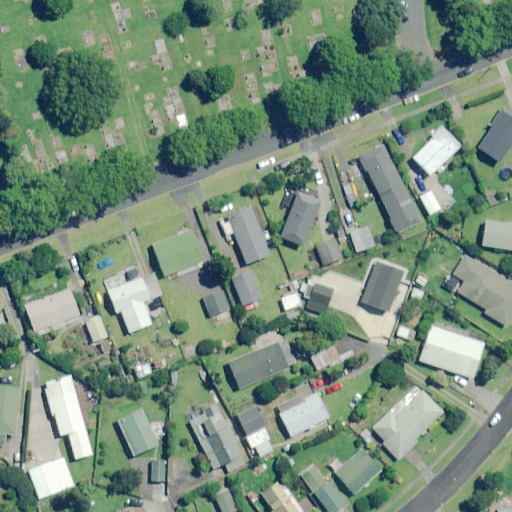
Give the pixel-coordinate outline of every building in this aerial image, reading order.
[(511,147),(511,116),(501,109),(490,125),(491,126),(477,147),(501,163),(511,147)] [(460,146),(442,128),(413,158),(430,176),(460,146)] [(380,196),(403,185),(384,146),(361,157),(380,196)] [(403,185),(380,196),(398,233),(421,222),(403,185)] [(441,209),(431,191),(419,197),(429,216),(441,209)] [(322,202),(298,192),(280,238),(304,247),(322,202)] [(270,255),(252,207),(228,216),(246,264),(270,255)] [(511,224),(485,220),(481,246),(511,250),(511,224)] [(375,246),(369,227),(349,233),(355,252),(375,246)] [(204,262),(192,230),(152,245),(164,277),(204,262)] [(342,258),(336,241),(317,248),(324,266),(342,258)] [(511,318),(511,278),(466,252),(453,275),(465,282),(459,293),(486,308),(483,313),(507,327),(511,318)] [(404,272),(377,261),(360,302),(388,313),(404,272)] [(263,298),(252,272),(233,281),(243,306),(263,298)] [(162,295),(154,273),(107,291),(115,312),(121,310),(130,333),(152,324),(143,302),(162,295)] [(430,281),(418,274),(413,282),(425,289),(430,281)] [(334,290),(309,281),(303,297),(309,299),(306,308),(325,315),(334,290)] [(80,315),(71,289),(24,305),(33,332),(51,325),(53,331),(64,327),(62,321),(80,315)] [(230,309),(223,291),(205,298),(212,316),(230,309)] [(108,337),(101,317),(86,322),(93,342),(108,337)] [(485,344),(430,326),(419,360),(473,378),(485,344)] [(355,359),(349,342),(310,355),(315,370),(332,365),(333,367),(355,359)] [(290,369),(279,343),(229,363),(240,389),(290,369)] [(152,373),(148,363),(135,368),(138,378),(152,373)] [(401,371),(385,365),(380,380),(396,386),(401,371)] [(86,428),(71,375),(44,383),(53,415),(56,414),(61,435),(86,428)] [(20,388),(0,386),(0,451),(5,452),(6,435),(17,435),(20,388)] [(443,413),(422,391),(395,417),(390,411),(372,428),(382,438),(379,440),(399,461),(417,443),(414,440),(443,413)] [(330,417),(318,393),(304,400),(305,402),(280,415),(290,437),(330,417)] [(243,455),(217,404),(188,419),(214,470),(243,455)] [(268,426),(258,406),(238,416),(248,435),(268,426)] [(158,446),(142,410),(118,420),(133,456),(158,446)] [(382,471),(362,449),(336,472),(356,494),(382,471)] [(75,487),(65,458),(28,471),(38,499),(75,487)] [(165,459),(154,459),(154,482),(165,482),(165,459)] [(302,511),(280,480),(261,494),(273,511),(271,511),(302,511)] [(338,511),(347,506),(331,482),(316,493),(329,511),(338,511)] [(233,511),(238,510),(228,490),(215,496),(222,511),(233,511)] [(511,511),(511,509),(494,503),(490,511),(511,511)]
